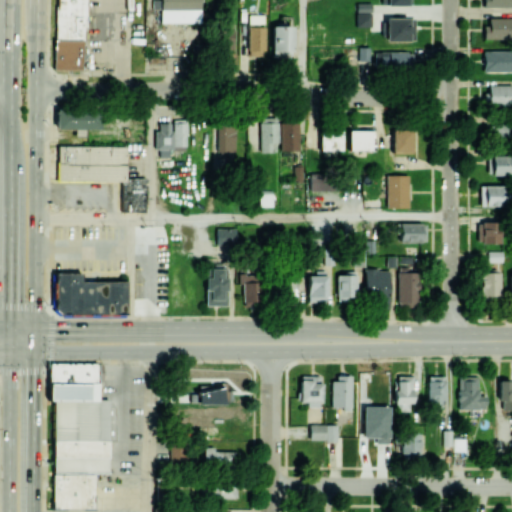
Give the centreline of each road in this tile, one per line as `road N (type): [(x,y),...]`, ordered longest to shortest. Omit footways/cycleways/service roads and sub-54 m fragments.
road 1 (secondary): [(11,326),(306,327),(451,342)]
road 2 (secondary): [(35,352),(371,351),(451,342)]
road 3 (residential): [(36,90),(451,98)]
road 4 (residential): [(451,342),(451,0)]
road 5 (secondary): [(35,326),(37,0)]
road 6 (secondary): [(11,326),(12,0)]
road 7 (residential): [(271,485),(511,486)]
road 8 (secondary): [(11,326),(10,511)]
road 9 (residential): [(270,511),(271,352)]
road 10 (secondary): [(34,511),(35,352)]
